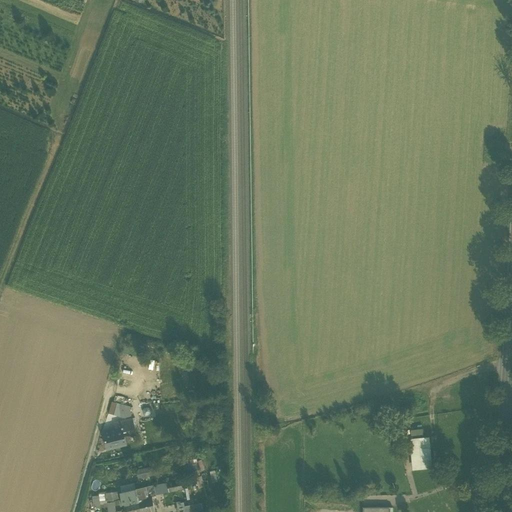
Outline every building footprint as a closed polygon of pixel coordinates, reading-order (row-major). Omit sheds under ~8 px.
[(108,413),(114,415),(117,403),(112,402),(108,413)] [(114,415),(120,416),(124,405),(117,403),(114,415)] [(130,407),(124,405),(120,416),(124,418),(131,416),(130,407)] [(103,431),(107,447),(107,449),(126,444),(124,437),(123,431),(134,429),(133,425),(132,419),(114,423),(116,428),(103,431)] [(428,438),(410,440),(411,446),(421,445),(423,463),(415,463),(415,469),(431,468),(428,438)] [(413,470),(415,469),(415,463),(423,463),(421,445),(411,446),(413,470)] [(136,471),(138,479),(152,475),(150,467),(136,471)] [(195,478),(198,488),(204,487),(201,476),(195,478)] [(183,480),(167,484),(169,492),(185,489),(183,480)] [(136,491),(136,489),(134,483),(120,486),(122,494),(136,491)] [(155,494),(169,492),(167,484),(167,483),(153,485),(155,494)] [(155,494),(153,485),(136,489),(136,491),(140,511),(154,511),(151,497),(156,496),(155,494)] [(140,511),(136,491),(122,494),(120,494),(122,504),(124,504),(125,511),(140,511)] [(108,507),(108,511),(112,511),(116,511),(114,502),(119,501),(117,492),(106,494),(108,507)] [(108,507),(106,494),(99,494),(99,495),(92,496),(93,508),(108,507)]
